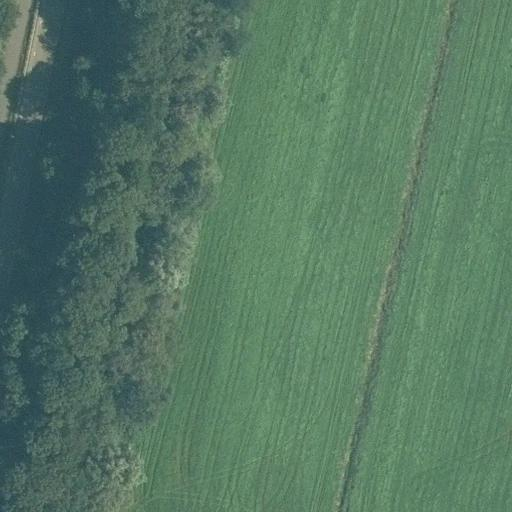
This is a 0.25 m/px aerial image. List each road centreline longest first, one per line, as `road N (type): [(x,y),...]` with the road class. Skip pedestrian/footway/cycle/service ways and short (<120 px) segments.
road 1 (tertiary): [(56,511),(182,0)]
road 2 (tertiary): [(0,274),(54,0)]
